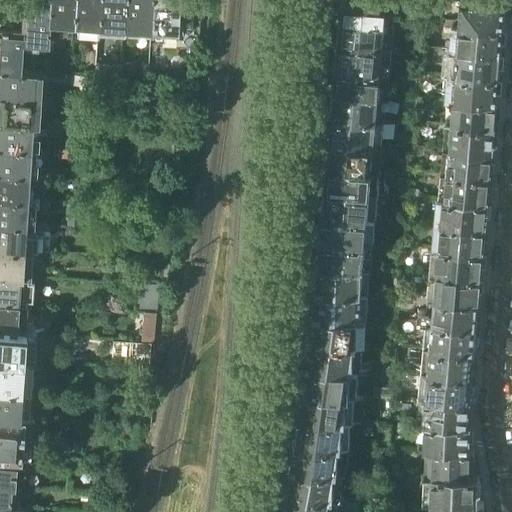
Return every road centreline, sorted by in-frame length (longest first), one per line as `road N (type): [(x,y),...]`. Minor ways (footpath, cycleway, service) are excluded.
road 1 (residential): [(261,511),(319,0)]
road 2 (residential): [(511,210),(495,410),(511,503)]
